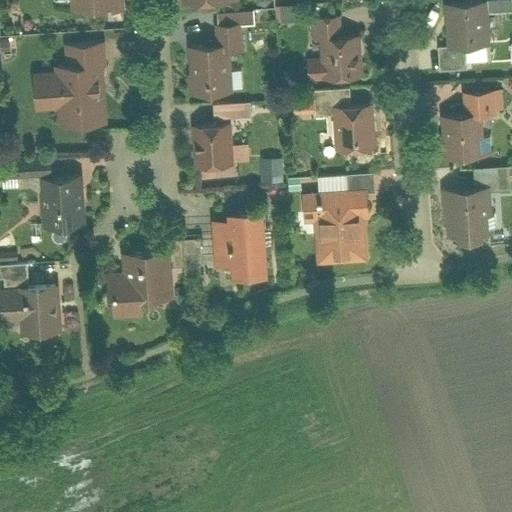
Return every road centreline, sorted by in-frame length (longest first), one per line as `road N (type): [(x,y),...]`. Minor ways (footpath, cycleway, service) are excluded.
road 1 (residential): [(406,0),(420,264)]
road 2 (residential): [(152,0),(159,153),(148,179)]
